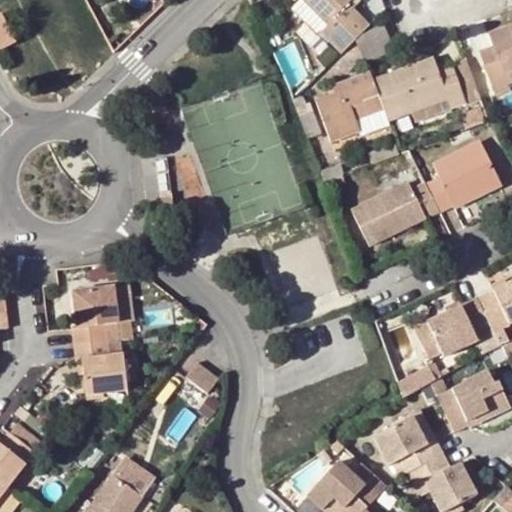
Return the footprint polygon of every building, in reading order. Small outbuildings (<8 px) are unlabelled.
[(315,35),(318,32),(325,24),(300,0),(298,0),(289,9),(315,35)] [(318,32),(328,43),(350,21),(339,12),(347,3),(350,0),(300,0),(325,24),(318,32)] [(347,3),(339,12),(350,21),(358,14),(347,3)] [(358,14),(350,21),(328,43),(339,53),(354,39),(369,25),(358,14)] [(0,50),(14,43),(0,15),(0,50)] [(511,23),(487,33),(492,48),(497,60),(483,65),(494,95),(507,90),(506,85),(502,76),(511,72),(511,23)] [(394,51),(382,25),(354,39),(364,62),(394,51)] [(283,46),(276,32),(264,38),(269,50),(283,46)] [(483,65),(497,60),(492,48),(479,53),(483,65)] [(450,110),(466,104),(454,75),(441,80),(437,72),(432,58),(370,80),(382,111),(386,122),(411,113),(446,100),(450,110)] [(451,67),(454,75),(466,104),(479,99),(466,62),(451,67)] [(437,72),(441,80),(454,75),(451,67),(437,72)] [(329,86),(331,94),(370,80),(368,72),(329,86)] [(511,72),(502,76),(506,85),(511,82),(511,72)] [(331,142),(358,132),(354,121),(382,111),(370,80),(331,94),(315,100),(331,142)] [(291,103),(298,121),(313,115),(306,97),(291,103)] [(415,123),(450,110),(446,100),(411,113),(415,123)] [(354,121),(358,132),(359,135),(387,125),(386,122),(382,111),(354,121)] [(305,138),(320,133),(313,115),(298,121),(305,138)] [(398,154),(394,143),(370,153),(372,163),(398,154)] [(437,214),(450,208),(452,211),(499,189),(479,144),(432,165),(439,180),(424,187),(437,214)] [(320,174),(324,182),(343,174),(339,167),(320,174)] [(327,191),(345,184),(343,174),(324,182),(327,191)] [(367,247),(424,220),(437,214),(424,187),(423,185),(409,191),(405,183),(349,208),(367,247)] [(159,213),(167,213),(172,212),(168,185),(156,187),(159,213)] [(197,246),(183,235),(177,242),(191,253),(197,246)] [(122,276),(109,278),(113,313),(126,312),(122,276)] [(103,332),(101,315),(113,313),(109,278),(69,282),(73,317),(67,318),(70,336),(103,332)] [(511,282),(506,285),(504,281),(488,288),(491,293),(474,301),(489,332),(502,325),(511,320),(511,282)] [(437,361),(477,342),(482,354),(497,347),(491,335),(489,332),(474,301),(458,309),(442,317),(413,331),(427,360),(434,356),(437,361)] [(440,312),(442,317),(458,309),(455,304),(440,312)] [(115,331),(113,313),(101,315),(103,332),(115,331)] [(509,341),(502,325),(489,332),(491,335),(497,347),(509,341)] [(103,332),(104,346),(117,344),(115,331),(103,332)] [(124,379),(119,344),(117,344),(104,346),(103,332),(70,336),(71,351),(77,351),(82,385),(124,379)] [(181,371),(202,388),(212,376),(191,359),(181,371)] [(441,397),(457,431),(472,424),(469,418),(489,409),(492,415),(507,409),(494,383),(488,371),(463,383),(465,386),(450,393),(441,397)] [(441,397),(450,393),(442,377),(434,381),(441,397)] [(494,383),(507,409),(511,406),(511,404),(501,380),(494,383)] [(1,421),(27,441),(38,428),(12,408),(1,421)] [(489,409),(469,418),(472,424),(492,415),(489,409)] [(438,444),(424,414),(416,418),(429,448),(438,444)] [(436,461),(444,457),(438,444),(429,448),(416,418),(375,436),(389,466),(393,464),(399,478),(407,474),(418,469),(436,461)] [(0,475),(27,441),(1,421),(0,422),(0,475)] [(345,446),(338,440),(329,446),(337,454),(345,446)] [(450,472),(444,457),(436,461),(442,475),(450,472)] [(449,511),(476,501),(461,467),(450,472),(442,475),(436,461),(418,469),(407,474),(418,499),(428,495),(435,511),(449,511)] [(343,511),(357,498),(366,488),(377,476),(362,463),(350,474),(340,464),(309,497),(324,511),(343,511)] [(117,511),(133,483),(102,465),(75,511),(117,511)] [(366,511),(369,510),(367,508),(387,486),(386,484),(377,476),(366,488),(357,498),(343,511),(366,511)] [(0,504),(12,488),(0,478),(0,504)] [(511,511),(511,490),(510,489),(496,503),(506,511),(511,511)]
